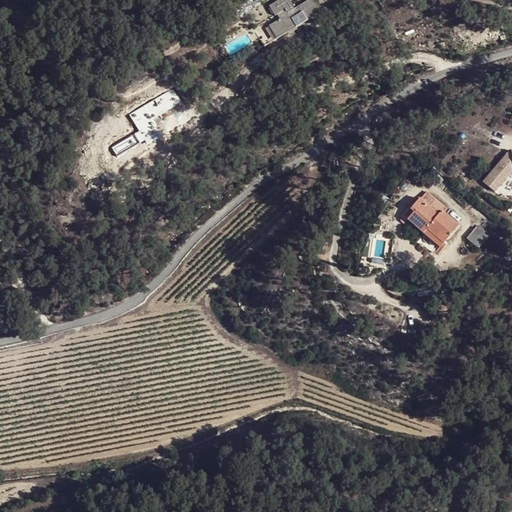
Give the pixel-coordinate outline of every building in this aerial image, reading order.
[(280,20),(271,25),(278,38),(300,25),(321,13),(312,0),(308,0),(295,8),(294,8),(289,0),(279,0),(269,6),(275,16),(277,15),(280,20)] [(268,20),(271,25),(280,20),(277,15),(275,16),(268,20)] [(509,159),(489,187),(502,196),(511,182),(511,156),(511,157),(509,159)] [(420,198),(410,210),(413,213),(407,219),(424,233),(427,229),(444,243),(459,225),(442,210),(445,207),(427,192),(421,199),(420,198)] [(413,213),(410,210),(409,210),(402,218),(406,221),(407,219),(413,213)] [(488,237),(476,227),(466,238),(478,248),(488,237)] [(441,247),(444,243),(427,229),(424,233),(441,247)]
